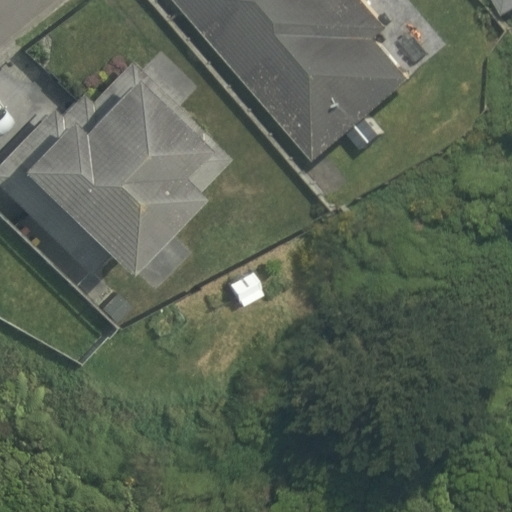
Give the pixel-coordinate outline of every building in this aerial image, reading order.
[(187,0),(323,159),(420,73),(385,35),(397,25),(375,0),(187,0)] [(0,151),(0,187),(85,272),(102,252),(117,266),(226,155),(125,58),(86,99),(77,91),(57,113),(48,103),(0,151)] [(174,272),(193,253),(173,234),(155,253),(174,272)] [(219,274),(246,259),(232,234),(205,249),(219,274)] [(262,295),(250,271),(227,283),(240,307),(262,295)] [(99,309),(113,320),(128,303),(115,291),(99,309)]
